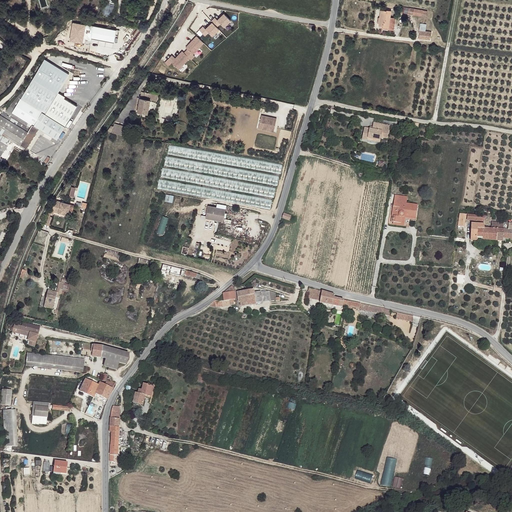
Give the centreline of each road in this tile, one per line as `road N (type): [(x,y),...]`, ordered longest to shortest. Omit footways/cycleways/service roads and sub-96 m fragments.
road 1 (unclassified): [(166,0),(90,109),(0,271)]
road 2 (tertiary): [(252,262),(168,323),(109,398),(102,511)]
road 3 (unclassified): [(511,359),(461,322),(252,262)]
road 4 (tertiary): [(331,25),(280,210),(252,262)]
road 5 (unclassified): [(331,25),(195,0)]
road 6 (unknown): [(0,17),(35,46),(121,66)]
road 7 (unknown): [(434,123),(457,0)]
